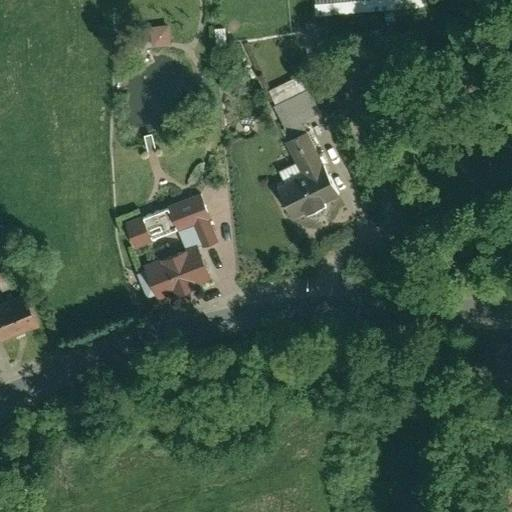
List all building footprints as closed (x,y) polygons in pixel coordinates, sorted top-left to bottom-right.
[(315,0),(317,14),(423,9),(422,0),(315,0)] [(161,49),(159,35),(147,37),(149,51),(161,49)] [(284,131),(319,114),(307,91),(272,108),(284,131)] [(286,222),(339,199),(325,167),(321,169),(305,132),(287,141),(303,177),(272,190),(286,222)] [(172,236),(179,254),(197,246),(199,250),(214,244),(205,223),(209,221),(199,198),(127,227),(136,250),(172,236)] [(154,296),(157,303),(211,282),(199,250),(197,246),(179,254),(143,268),(145,274),(128,280),(137,302),(154,296)] [(0,296),(12,291),(7,281),(12,279),(4,261),(11,257),(7,249),(0,252),(0,296)] [(21,297),(0,305),(0,348),(37,334),(21,297)]
